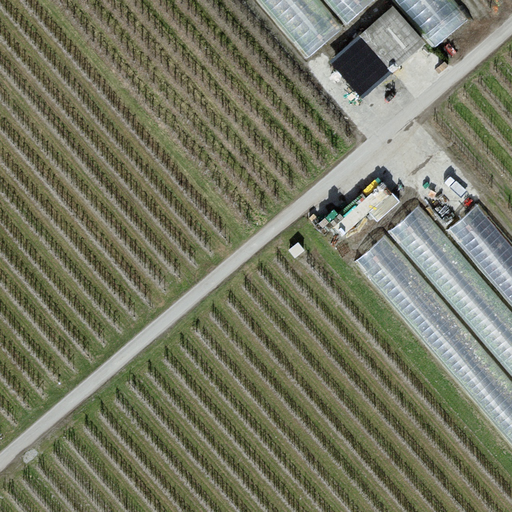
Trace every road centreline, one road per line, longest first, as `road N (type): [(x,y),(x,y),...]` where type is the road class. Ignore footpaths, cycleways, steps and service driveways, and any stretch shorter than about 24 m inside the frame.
road 1 (unclassified): [(0,461),(511,19)]
road 2 (track): [(377,134),(262,0)]
